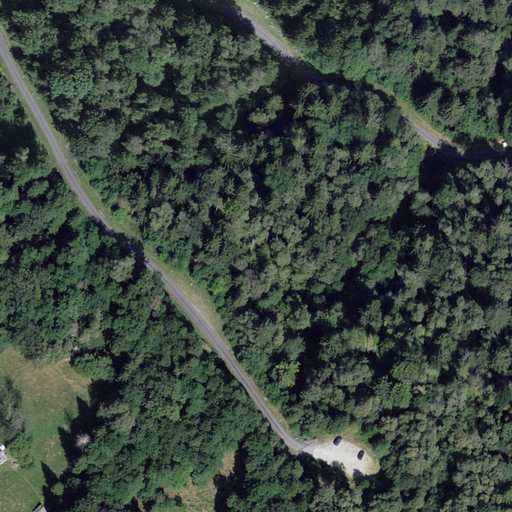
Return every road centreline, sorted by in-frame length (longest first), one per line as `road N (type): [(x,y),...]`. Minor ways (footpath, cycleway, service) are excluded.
road 1 (unclassified): [(360,476),(289,443),(177,289),(93,215),(0,53)]
road 2 (unclassified): [(200,0),(231,12),(308,76),(387,103),(449,150),(511,153)]
